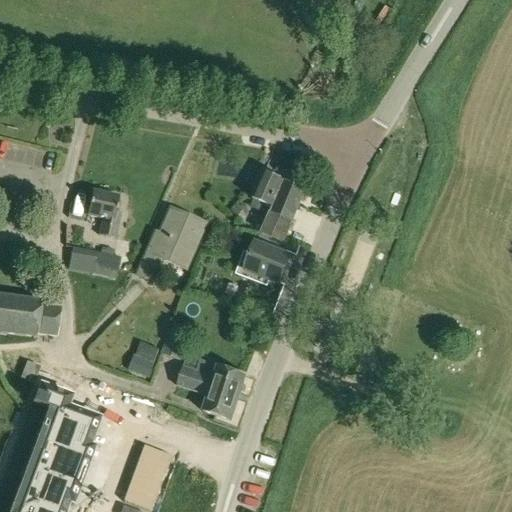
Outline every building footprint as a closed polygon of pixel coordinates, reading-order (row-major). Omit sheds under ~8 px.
[(212,158),(238,157),(237,138),(211,139),(212,158)] [(253,200),(271,208),(273,209),(271,213),(293,223),(306,193),(265,174),(253,200)] [(70,193),(64,210),(75,214),(81,197),(70,193)] [(92,193),(87,217),(102,220),(99,236),(116,240),(121,214),(116,213),(119,198),(92,193)] [(273,209),(271,208),(260,236),(284,245),(293,223),(271,213),(273,209)] [(206,225),(170,210),(155,243),(151,241),(136,276),(152,283),(162,261),(185,271),(206,225)] [(278,283),(287,257),(253,245),(244,271),(278,283)] [(114,257),(115,252),(105,249),(103,254),(72,248),(69,261),(67,271),(97,276),(95,283),(103,285),(104,278),(116,280),(118,271),(121,258),(114,257)] [(37,335),(56,337),(60,308),(40,306),(41,303),(0,297),(0,332),(36,338),(37,335)] [(164,354),(179,359),(190,329),(175,324),(164,354)] [(150,379),(155,364),(133,356),(128,371),(150,379)] [(246,377),(217,368),(200,362),(197,372),(183,367),(176,388),(208,398),(203,413),(232,422),(246,377)] [(21,379),(33,383),(39,367),(27,363),(21,379)] [(43,412),(8,511),(65,511),(69,502),(75,504),(94,452),(89,450),(99,420),(66,407),(70,396),(42,386),(38,399),(33,398),(30,407),(43,412)] [(27,417),(36,421),(39,414),(29,410),(27,417)] [(24,424),(34,428),(36,421),(27,417),(24,424)] [(31,434),(34,428),(24,424),(22,431),(31,434)] [(19,438),(29,441),(31,434),(22,431),(19,438)] [(26,448),(29,441),(19,438),(17,444),(26,448)] [(24,455),(26,448),(17,444),(14,451),(24,455)] [(12,458),(22,461),(24,455),(14,451),(12,458)] [(132,459),(118,502),(145,511),(150,511),(170,458),(152,452),(147,464),(132,459)] [(9,464),(19,468),(22,461),(12,458),(9,464)] [(7,471),(17,475),(19,468),(9,464),(7,471)] [(4,478),(14,481),(17,475),(7,471),(4,478)] [(12,488),(14,481),(4,478),(2,485),(12,488)] [(2,485),(0,489),(0,508),(3,510),(12,488),(2,485)]
